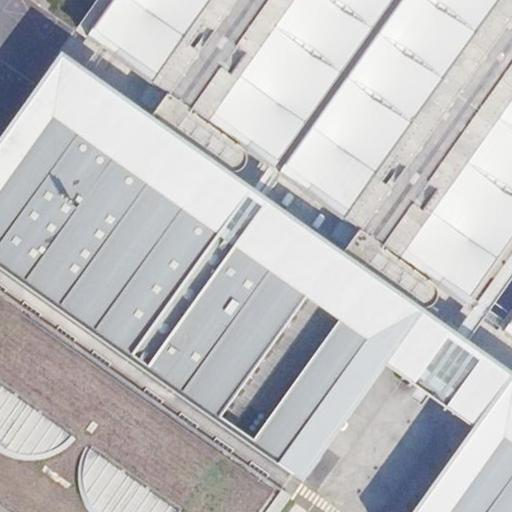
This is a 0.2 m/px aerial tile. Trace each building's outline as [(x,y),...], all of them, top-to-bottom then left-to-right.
[(452,322),(511,236),(511,0),(97,0),(64,47),(158,114),(235,168),(350,250),(428,305),(452,322)] [(280,511),(371,384),(414,323),(337,269),(222,187),(144,133),(51,67),(0,138),(0,501),(15,511),(280,511)] [(235,168),(158,114),(144,133),(222,187),(228,185),(233,181),(235,175),(235,168)] [(428,305),(350,250),(337,269),(414,323),(419,323),(425,318),(428,311),(428,305)] [(511,298),(481,343),(511,364),(511,298)] [(501,385),(414,323),(371,384),(458,446),(501,385)] [(511,511),(511,392),(501,385),(458,446),(410,511),(511,511)]
